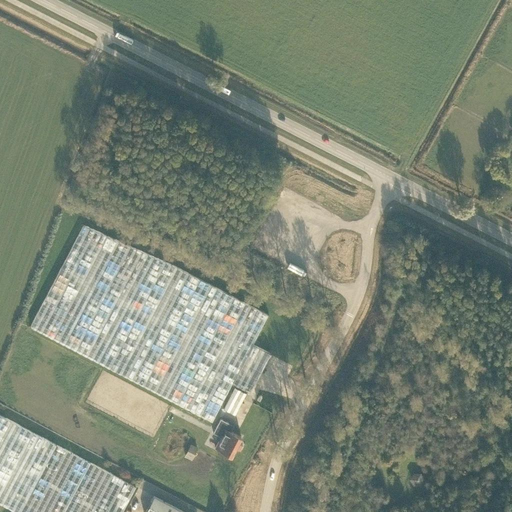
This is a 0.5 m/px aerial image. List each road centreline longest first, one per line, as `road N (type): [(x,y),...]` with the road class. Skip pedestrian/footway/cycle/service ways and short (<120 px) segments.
road 1 (secondary): [(394,179),(44,0)]
road 2 (tertiary): [(264,511),(285,436),(358,295),(372,218),(394,179)]
road 3 (secondary): [(511,239),(394,179)]
